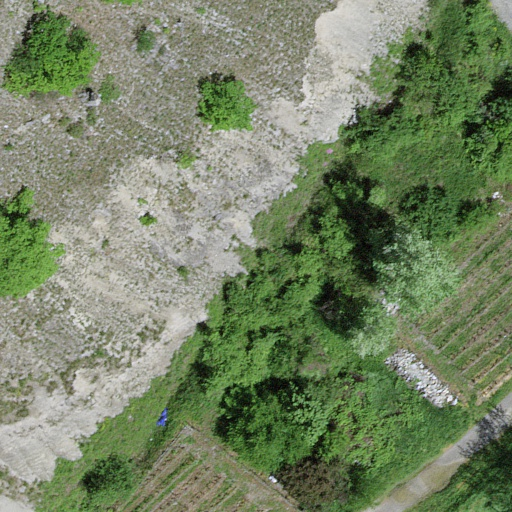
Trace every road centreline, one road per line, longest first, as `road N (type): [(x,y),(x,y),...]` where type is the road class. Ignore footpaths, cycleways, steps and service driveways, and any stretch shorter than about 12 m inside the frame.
road 1 (motorway): [(0,276),(511,326)]
road 2 (motorway): [(511,81),(0,45)]
